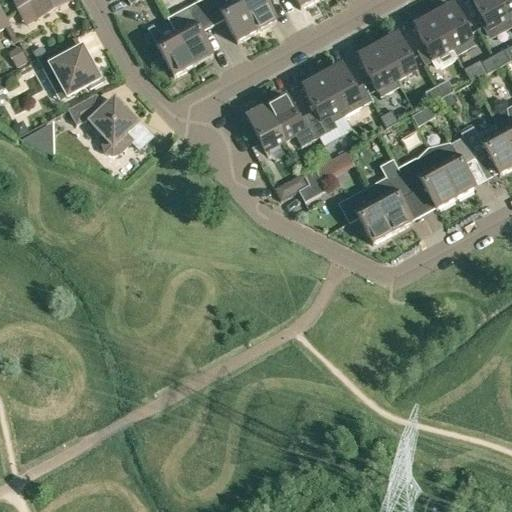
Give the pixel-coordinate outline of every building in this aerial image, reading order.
[(67,0),(8,0),(9,2),(11,1),(25,27),(69,3),(67,0)] [(237,46),(257,35),(238,1),(228,6),(222,0),(205,0),(199,4),(212,29),(225,23),(237,46)] [(266,0),(239,0),(238,1),(257,35),(276,24),(264,1),(266,0)] [(294,0),(300,11),(320,0),(319,0),(294,0)] [(470,0),(489,33),(508,22),(496,0),(470,0)] [(511,0),(496,0),(508,22),(511,19),(511,0)] [(175,35),(193,69),(213,59),(200,36),(212,29),(199,4),(181,14),(185,30),(175,35)] [(453,7),(434,18),(452,52),(456,59),(476,48),(472,42),(453,7)] [(0,32),(10,27),(0,9),(0,32)] [(458,62),(452,52),(434,18),(414,29),(433,63),(437,70),(441,71),(458,62)] [(174,80),(193,69),(175,35),(165,41),(153,28),(148,32),(174,80)] [(397,38),(378,49),(396,83),(416,72),(397,38)] [(93,71),(82,51),(75,54),(69,44),(37,61),(43,72),(51,68),(68,99),(88,88),(90,92),(104,84),(96,69),(93,71)] [(32,54),(37,61),(46,56),(42,48),(32,54)] [(400,89),(396,83),(378,49),(358,59),(380,99),(400,89)] [(19,50),(9,55),(17,70),(28,64),(19,50)] [(503,53),(492,59),(498,70),(510,64),(503,53)] [(498,70),(492,59),(481,65),(487,77),(498,70)] [(320,75),(322,79),(344,119),(372,104),(362,87),(354,91),(342,69),(338,70),(336,66),(320,75)] [(344,119),(322,79),(320,75),(303,84),(306,88),(302,90),(315,113),(307,117),(319,140),(337,131),(334,125),(344,119)] [(448,83),(436,89),(443,101),(454,94),(448,83)] [(443,101),(436,89),(425,96),(431,107),(443,101)] [(96,97),(68,113),(77,128),(91,120),(93,123),(91,125),(106,141),(104,145),(103,149),(104,152),(106,155),(109,158),(113,158),(116,158),(120,156),(132,144),(139,152),(152,140),(139,126),(137,128),(136,127),(136,126),(124,114),(126,111),(120,104),(117,106),(114,103),(105,111),(102,108),(96,97)] [(441,102),(446,111),(456,105),(451,97),(441,102)] [(286,99),(266,110),(285,144),(295,138),(301,150),(319,140),(307,117),(298,122),(286,99)] [(500,133),(511,155),(511,108),(506,112),(509,127),(500,133)] [(265,155),(285,144),(266,110),(247,121),(265,155)] [(380,120),(387,131),(398,125),(392,114),(380,120)] [(25,127),(18,125),(12,129),(18,139),(28,133),(25,127)] [(499,178),(511,171),(511,155),(500,133),(480,143),(473,130),(461,137),(462,140),(475,162),(487,155),(499,178)] [(463,169),(475,162),(462,140),(450,147),(428,151),(456,202),(475,192),(463,169)] [(397,171),(399,174),(411,197),(424,190),(436,213),(456,202),(428,151),(417,162),(416,161),(397,171)] [(399,174),(397,171),(393,162),(380,170),(386,182),(370,191),(368,188),(367,189),(393,237),(412,226),(400,203),(411,197),(399,174)] [(309,188),(321,182),(314,170),(303,177),(309,188)] [(321,182),(309,188),(298,194),(305,205),(327,193),(321,182)] [(286,185),(275,191),(281,203),(292,197),(286,185)] [(357,198),(362,208),(354,212),(373,248),(393,237),(367,189),(366,190),(367,192),(357,198)]
